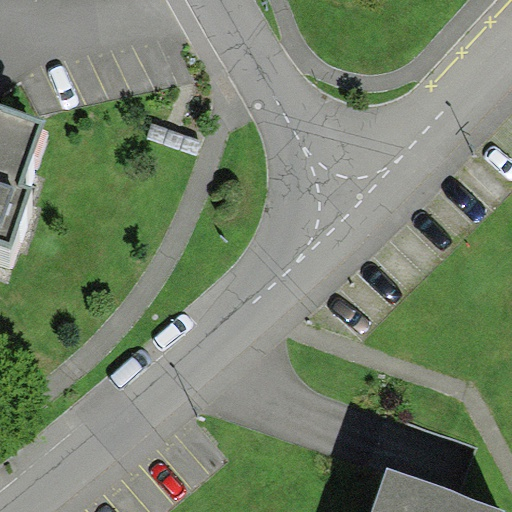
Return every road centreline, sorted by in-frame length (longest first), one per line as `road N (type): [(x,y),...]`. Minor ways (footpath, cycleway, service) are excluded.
road 1 (residential): [(0,511),(346,217)]
road 2 (residential): [(346,217),(212,0)]
road 3 (residential): [(511,37),(346,217)]
